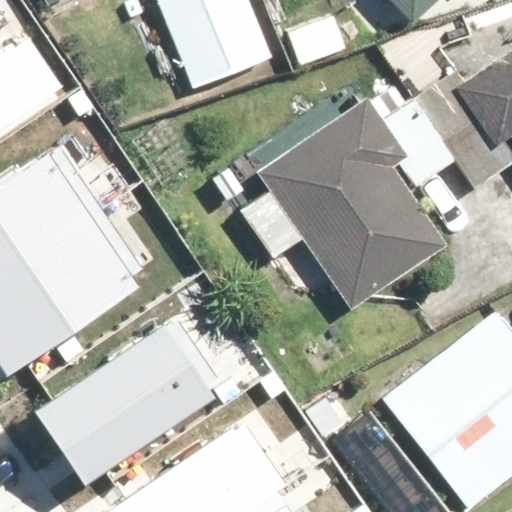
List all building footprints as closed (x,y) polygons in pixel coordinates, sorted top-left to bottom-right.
[(242,0),(147,0),(180,87),(263,57),(242,0)] [(379,0),(403,24),(426,0),(379,0)] [(271,32),(282,64),(339,45),(328,13),(271,32)] [(0,113),(59,77),(25,24),(0,38),(0,113)] [(511,154),(511,39),(440,87),(482,149),(500,137),(511,154)] [(351,98),(243,172),(338,309),(432,244),(377,165),(391,156),(351,98)] [(40,133),(0,159),(0,356),(132,269),(40,133)] [(258,198),(253,192),(225,212),(259,259),(287,239),(258,198)] [(154,305),(30,394),(80,464),(204,375),(154,305)] [(511,470),(511,348),(482,311),(371,398),(460,511),(511,470)] [(228,411),(99,503),(105,511),(279,511),(266,492),(279,483),(228,411)]
